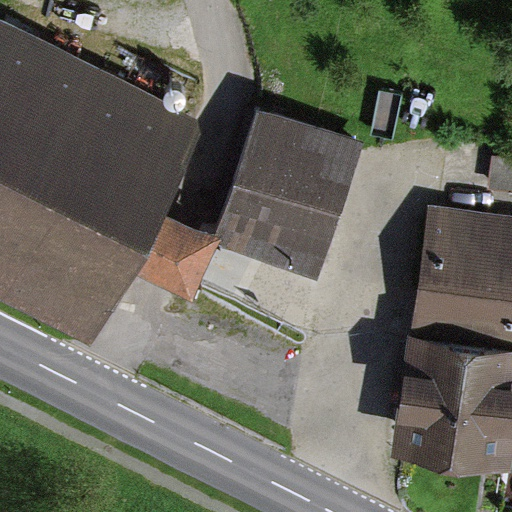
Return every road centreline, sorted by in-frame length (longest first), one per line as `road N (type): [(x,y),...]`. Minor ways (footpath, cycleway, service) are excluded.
road 1 (unknown): [(201,0),(228,78),(225,115),(93,390)]
road 2 (secondary): [(328,511),(0,342)]
